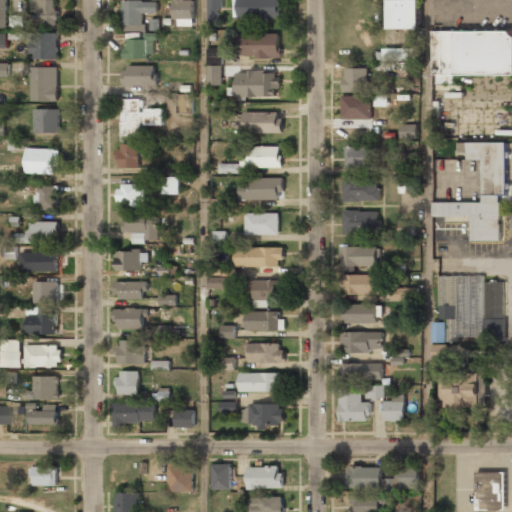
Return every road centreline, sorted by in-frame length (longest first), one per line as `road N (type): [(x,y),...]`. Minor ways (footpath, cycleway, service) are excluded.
road 1 (residential): [(92,0),(98,511)]
road 2 (residential): [(511,446),(0,451)]
road 3 (residential): [(315,0),(317,511)]
